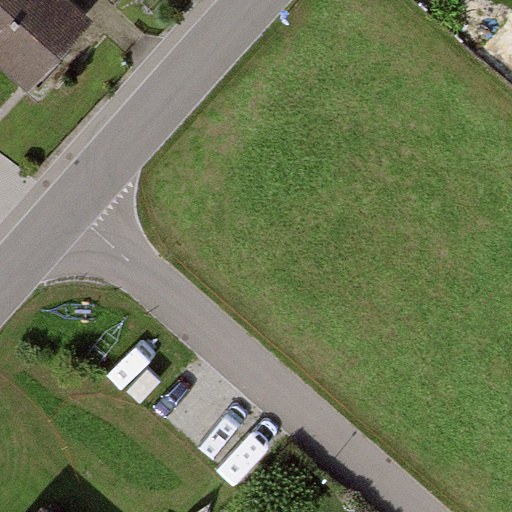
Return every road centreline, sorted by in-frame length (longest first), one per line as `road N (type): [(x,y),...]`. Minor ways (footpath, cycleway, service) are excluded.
road 1 (residential): [(414,511),(68,208)]
road 2 (residential): [(68,208),(260,0)]
